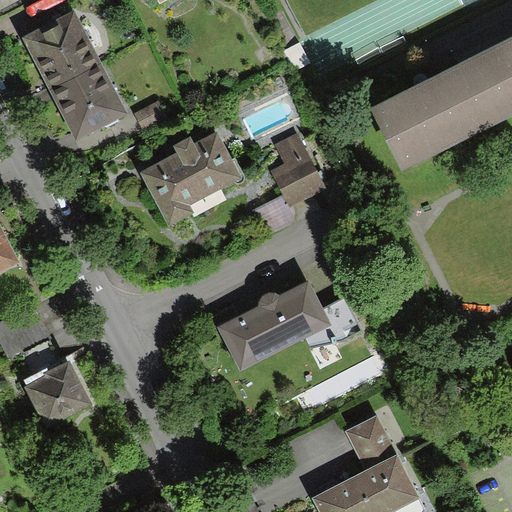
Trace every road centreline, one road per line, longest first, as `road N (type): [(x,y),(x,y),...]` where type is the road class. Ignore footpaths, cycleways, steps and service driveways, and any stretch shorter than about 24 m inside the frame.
road 1 (residential): [(116,334),(354,211)]
road 2 (residential): [(116,334),(22,151)]
road 3 (residential): [(178,457),(116,334)]
